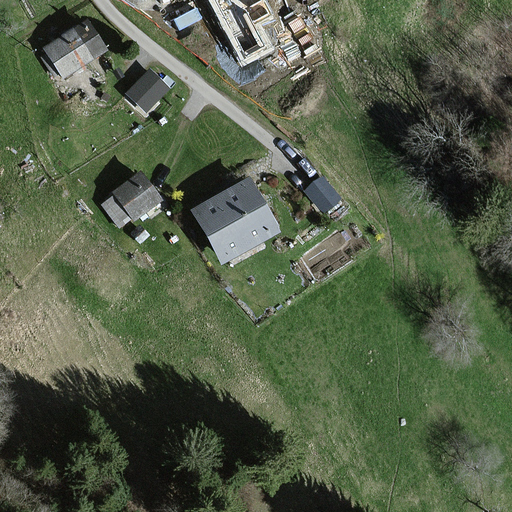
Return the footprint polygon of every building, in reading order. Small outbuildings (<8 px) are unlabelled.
[(267,17),(258,0),(211,0),(243,62),(269,49),(256,23),(267,17)] [(103,50),(83,22),(43,49),(62,78),(103,50)] [(166,88),(147,71),(126,94),(145,111),(166,88)] [(158,201),(138,174),(112,193),(132,220),(158,201)] [(338,199),(321,179),(305,192),(322,212),(338,199)] [(276,233),(246,180),(189,211),(219,264),(276,233)]
